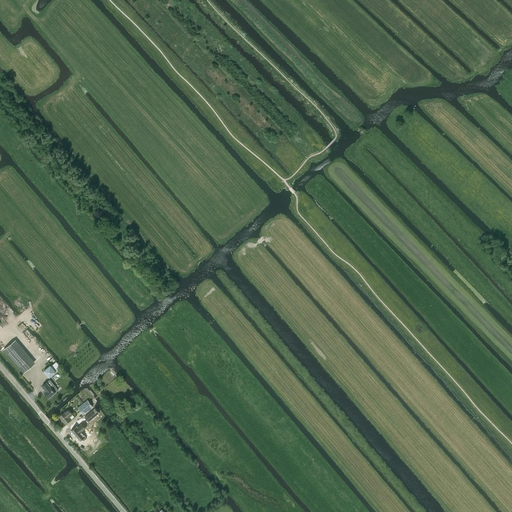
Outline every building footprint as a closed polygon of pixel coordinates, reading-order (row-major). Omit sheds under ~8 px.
[(14,340),(4,349),(24,372),(34,363),(14,340)] [(56,372),(50,365),(44,371),(49,377),(56,372)] [(47,382),(42,386),(46,391),(44,392),(49,398),(58,390),(54,384),(51,387),(47,382)] [(78,407),(83,414),(92,406),(87,400),(78,407)] [(71,420),(69,417),(73,415),(68,409),(65,412),(59,416),(66,424),(71,420)] [(98,414),(94,409),(85,417),(89,422),(98,414)] [(77,425),(72,430),(80,439),(82,437),(84,438),(86,436),(82,431),(85,428),(81,423),(78,426),(77,425)]
